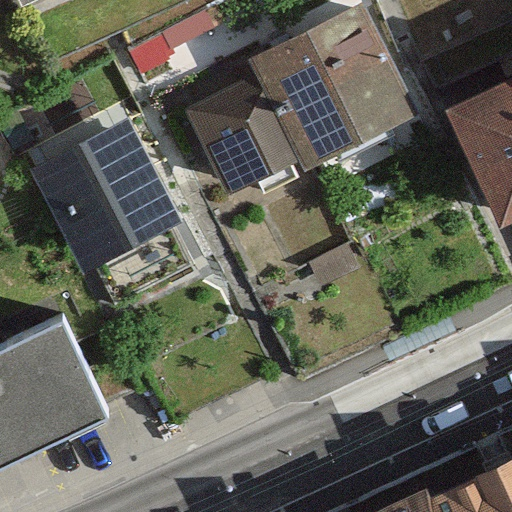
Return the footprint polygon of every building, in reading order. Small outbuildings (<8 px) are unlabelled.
[(24,0),(38,28),(97,0),(24,0)] [(364,3),(242,55),(249,73),(287,163),(409,111),(364,3)] [(511,57),(438,92),(490,205),(511,194),(511,57)] [(249,73),(183,100),(221,191),(287,163),(249,73)] [(129,119),(34,165),(85,271),(180,225),(129,119)] [(66,320),(0,350),(0,464),(110,413),(66,320)] [(439,511),(511,511),(511,441),(427,483),(439,511)] [(439,511),(427,483),(359,511),(439,511)]
